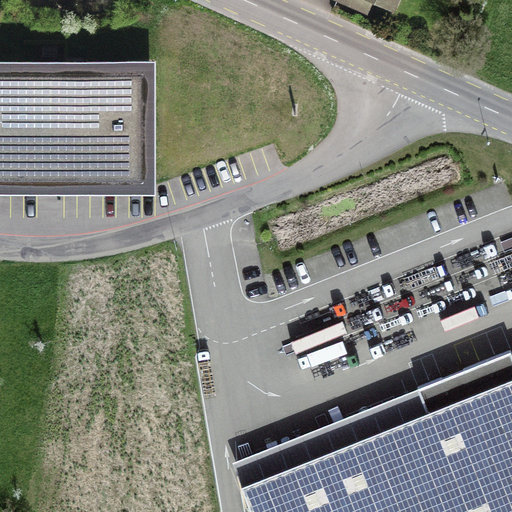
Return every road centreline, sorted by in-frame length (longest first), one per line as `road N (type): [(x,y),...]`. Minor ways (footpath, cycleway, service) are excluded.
road 1 (unknown): [(226,428),(511,329)]
road 2 (secondary): [(242,0),(511,119)]
road 3 (unknown): [(182,212),(212,271),(229,367),(226,428)]
